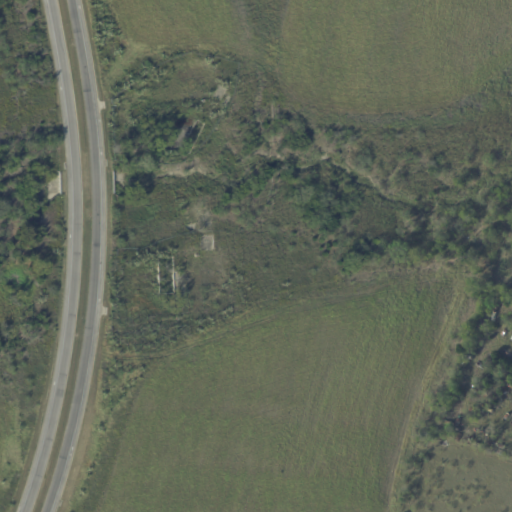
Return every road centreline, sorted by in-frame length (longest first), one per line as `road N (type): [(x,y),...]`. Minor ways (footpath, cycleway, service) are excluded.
road 1 (tertiary): [(38,511),(78,341),(88,196)]
road 2 (tertiary): [(88,159),(63,0)]
